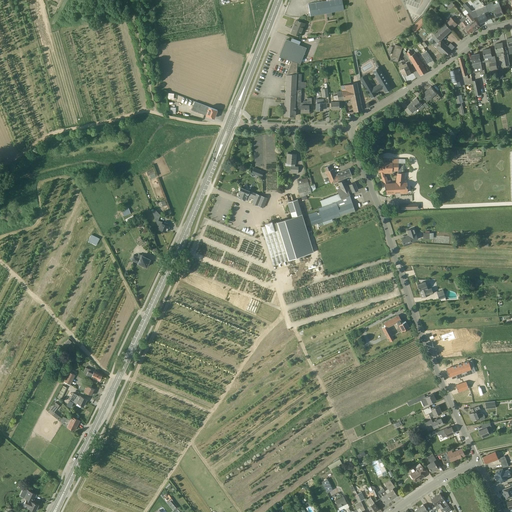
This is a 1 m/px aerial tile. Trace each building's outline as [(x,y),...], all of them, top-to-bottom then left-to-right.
[(332,12),(344,10),(342,0),(326,0),(327,0),(326,0),(327,0),(327,1),(308,4),(310,16),(328,13),(332,12)] [(487,5),(489,11),(493,9),(496,17),(504,14),(499,2),(494,4),(493,3),(487,5)] [(487,5),(483,7),(479,8),(476,10),(478,16),(481,23),(488,20),(485,13),(489,11),(487,5)] [(465,9),(466,10),(469,13),(473,18),(475,17),(472,11),(468,6),(468,7),(466,9),(465,9)] [(469,13),(466,15),(467,17),(466,18),(470,24),(475,30),(480,26),(469,13)] [(426,22),(422,18),(411,28),(415,32),(426,22)] [(457,24),(451,18),(445,23),(452,29),(457,24)] [(466,18),(464,20),(465,21),(462,23),(469,34),(475,30),(470,24),(466,18)] [(296,20),(293,29),(291,33),(296,35),(297,36),(298,36),(300,36),(305,23),(299,21),(300,21),(298,21),(296,20)] [(429,39),(435,46),(441,39),(452,29),(445,23),(429,39)] [(436,47),(445,56),(446,57),(455,47),(451,43),(448,46),(441,39),(435,46),(436,47)] [(292,61),(297,63),(300,64),(306,48),(286,40),(280,56),(292,61)] [(508,51),(504,52),(503,42),(495,44),(497,52),(501,51),(504,66),(510,64),(508,51)] [(391,60),(398,62),(403,47),(396,44),(391,60)] [(495,57),(492,58),(491,48),(483,50),(485,58),(482,58),(483,63),(490,61),(492,73),(498,72),(495,57)] [(422,55),(424,58),(428,63),(433,60),(427,51),(422,55)] [(409,57),(421,76),(427,72),(415,53),(413,54),(409,57)] [(483,71),(482,67),(481,61),(480,54),(472,55),(473,59),(470,60),(472,68),(474,73),(483,71)] [(469,78),(468,75),(463,56),(458,58),(462,68),(462,72),(463,76),(465,84),(465,85),(473,83),(472,80),(472,78),(469,78)] [(297,63),(292,61),(287,75),(286,75),(285,99),(296,99),(296,82),(297,74),(297,63)] [(405,76),(411,73),(408,66),(404,68),(402,63),(399,64),(401,69),(401,70),(403,74),(404,73),(405,76)] [(360,78),(363,83),(371,98),(376,95),(375,93),(383,88),(385,92),(391,89),(378,67),(373,70),(380,83),(371,89),(366,81),(367,80),(364,75),(360,78)] [(463,76),(462,72),(459,73),(458,69),(450,71),(453,82),(457,81),(458,86),(465,84),(463,76)] [(303,103),(301,103),(300,103),(301,88),(305,89),(306,82),(300,82),(300,74),(297,74),(296,82),(296,99),(296,101),(295,104),(301,104),(301,112),(309,112),(309,105),(311,105),(311,98),(307,98),(307,101),(303,101),(303,103)] [(473,83),(476,95),(482,94),(478,79),(472,80),(473,83)] [(346,90),(342,91),(344,99),(351,98),(354,112),(362,110),(357,83),(346,85),(345,85),(346,90)] [(440,86),(443,95),(450,93),(447,84),(440,86)] [(437,93),(431,86),(422,95),(427,101),(432,97),(436,101),(441,97),(437,93)] [(344,99),(342,91),(337,92),(337,95),(333,96),(334,102),(331,102),(331,109),(339,109),(339,101),(344,99)] [(418,108),(422,104),(422,103),(417,97),(412,102),(418,108)] [(295,109),(295,104),(296,101),(296,99),(285,99),(284,116),(295,116),(295,109)] [(320,100),(316,100),(316,110),(323,110),(323,108),(326,108),(326,103),(320,103),(320,100)] [(191,110),(203,114),(213,118),(214,118),(214,117),(217,110),(195,101),(191,110)] [(418,108),(412,102),(408,106),(408,107),(405,109),(410,115),(418,108)] [(462,102),(457,103),(459,111),(467,109),(466,104),(462,105),(462,102)] [(290,172),(293,173),(298,173),(298,167),(295,167),(295,163),(296,154),(287,153),(287,163),(291,163),(291,166),(290,172)] [(392,163),(378,163),(379,172),(380,172),(381,172),(392,172),(392,171),(398,171),(398,163),(405,163),(405,159),(392,158),(392,163)] [(333,169),(332,170),(330,166),(325,168),(331,184),(352,176),(349,169),(335,175),(333,169)] [(382,177),(381,177),(384,185),(386,193),(405,192),(405,188),(406,188),(406,186),(405,186),(405,183),(404,183),(405,173),(397,173),(396,183),(390,184),(390,180),(387,180),(385,176),(382,177)] [(300,198),(301,197),(312,193),(311,191),(307,177),(297,180),(299,188),(297,189),(300,198)] [(338,201),(350,195),(349,193),(352,192),(358,190),(355,182),(349,184),(351,188),(349,189),(349,188),(348,188),(345,180),(335,184),(336,187),(334,188),(335,191),(334,191),(336,194),(319,200),(321,205),(317,206),(318,208),(338,201)] [(258,189),(251,186),(249,191),(245,200),(247,201),(248,200),(249,198),(250,196),(255,197),(256,194),(258,189)] [(245,200),(249,191),(241,187),(239,191),(237,197),(245,200)] [(252,203),(263,207),(267,198),(261,195),(261,196),(256,194),(255,197),(252,203)] [(355,211),(350,195),(338,201),(318,208),(320,214),(318,215),(317,212),(309,215),(313,228),(332,222),(331,219),(355,211)] [(297,199),(287,202),(292,217),(272,223),(272,221),(264,223),(265,225),(261,226),(273,265),(313,252),(297,199)] [(162,222),(158,220),(161,215),(156,210),(152,211),(159,229),(166,232),(169,226),(162,223),(162,222)] [(402,239),(404,246),(412,243),(411,241),(417,239),(416,236),(414,229),(408,231),(409,236),(406,237),(406,238),(402,239)] [(88,242),(97,245),(99,237),(91,234),(88,242)] [(150,259),(145,257),(145,256),(142,254),(142,255),(139,254),(138,257),(136,256),(137,256),(134,255),(131,260),(146,267),(147,266),(148,265),(148,264),(150,259)] [(429,294),(433,293),(431,288),(428,289),(425,282),(417,284),(422,297),(429,294)] [(443,290),(437,292),(439,299),(445,297),(443,290)] [(382,328),(387,338),(388,338),(390,342),(394,340),(392,336),(393,336),(388,327),(397,322),(399,325),(402,331),(409,327),(406,321),(402,323),(401,320),(398,315),(384,323),(385,326),(382,328)] [(440,332),(434,334),(442,355),(453,351),(451,344),(457,342),(454,331),(442,336),(440,332)] [(477,372),(472,360),(446,369),(449,376),(456,374),(458,379),(477,372)] [(99,381),(102,375),(94,371),(93,373),(87,370),(86,374),(93,378),(92,380),(94,382),(97,384),(99,380),(99,381)] [(64,381),(70,384),(75,375),(69,372),(64,381)] [(468,388),(466,381),(456,385),(458,392),(468,388)] [(79,388),(92,395),(95,389),(88,386),(81,383),(79,388)] [(63,386),(58,395),(57,398),(60,399),(61,397),(62,397),(67,387),(63,386)] [(85,403),(86,402),(87,401),(86,401),(87,399),(83,397),(73,392),(69,400),(76,404),(77,403),(84,406),(84,405),(85,405),(85,403)] [(423,406),(426,405),(436,401),(433,394),(425,397),(425,395),(407,403),(409,406),(421,401),(423,406)] [(495,401),(485,402),(485,409),(495,408),(495,401)] [(66,426),(74,430),(76,427),(80,420),(75,418),(72,416),(70,420),(63,416),(62,418),(54,412),(60,405),(56,402),(48,411),(66,426)] [(425,415),(429,413),(430,417),(434,415),(441,412),(438,405),(431,409),(430,406),(428,407),(423,409),(425,415)] [(481,413),(478,414),(476,411),(479,409),(478,406),(475,407),(471,409),(472,412),(469,413),(472,420),(479,418),(480,421),(484,419),(485,416),(484,414),(481,413)] [(423,429),(432,425),(434,428),(443,424),(440,418),(432,422),(431,419),(421,424),(414,428),(415,430),(418,428),(420,431),(423,429)] [(489,434),(488,431),(493,430),(490,423),(483,424),(485,428),(479,430),(482,437),(489,434)] [(443,438),(446,436),(454,433),(451,427),(447,429),(447,428),(444,429),(437,432),(439,435),(441,434),(443,438)] [(446,451),(440,454),(441,458),(448,455),(450,461),(464,455),(461,449),(453,452),(451,449),(446,451)] [(494,461),(499,459),(499,458),(496,452),(484,457),(486,463),(494,460),(494,461)] [(439,464),(433,454),(427,458),(430,463),(427,465),(431,472),(438,468),(436,465),(438,464),(439,464)] [(506,459),(501,461),(503,468),(509,466),(508,463),(506,459)] [(426,472),(420,463),(415,466),(417,469),(410,474),(416,482),(420,478),(421,479),(425,477),(423,474),(426,472)] [(507,477),(511,475),(509,469),(504,471),(503,468),(496,471),(498,474),(495,475),(497,480),(500,479),(501,482),(508,480),(507,477)] [(332,490),(327,479),(321,482),(327,493),(332,490)] [(390,491),(386,493),(391,500),(397,495),(393,488),(395,487),(390,480),(384,483),(390,491)] [(511,485),(506,488),(503,489),(505,492),(504,492),(505,495),(506,495),(507,498),(511,496),(511,497),(511,496),(511,485)] [(36,494),(28,490),(25,498),(27,499),(24,505),(36,511),(39,504),(32,501),(36,494)] [(386,493),(384,490),(379,495),(385,504),(391,500),(386,493)] [(361,501),(365,499),(361,492),(357,494),(361,501)] [(435,496),(443,507),(445,510),(445,511),(448,511),(451,510),(447,504),(445,505),(444,503),(443,503),(442,501),(444,499),(440,493),(435,496)] [(335,500),(339,508),(347,503),(344,496),(335,500)] [(442,511),(445,510),(443,507),(435,496),(431,500),(435,506),(438,504),(439,506),(442,511)] [(377,506),(371,497),(367,499),(371,505),(368,507),(370,509),(369,509),(370,510),(371,511),(373,511),(378,509),(376,507),(377,506)] [(353,511),(362,511),(361,509),(364,507),(363,506),(361,501),(354,505),(357,509),(353,511)]
